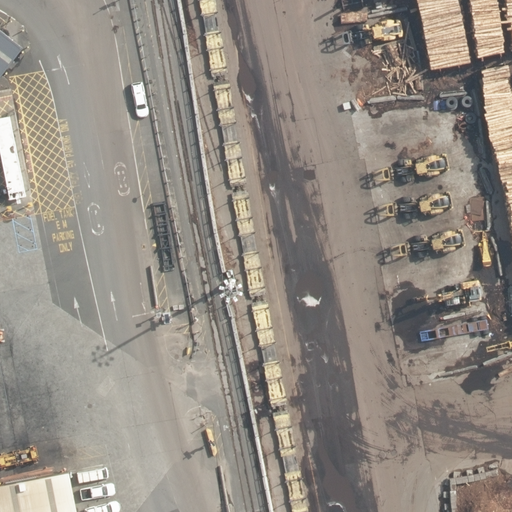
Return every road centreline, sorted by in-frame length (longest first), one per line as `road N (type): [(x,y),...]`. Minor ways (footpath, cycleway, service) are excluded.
road 1 (unknown): [(328,341),(337,268),(289,44)]
road 2 (unknown): [(139,395),(291,368),(328,341)]
road 3 (unknown): [(328,341),(364,511)]
road 4 (unknown): [(343,45),(511,16)]
